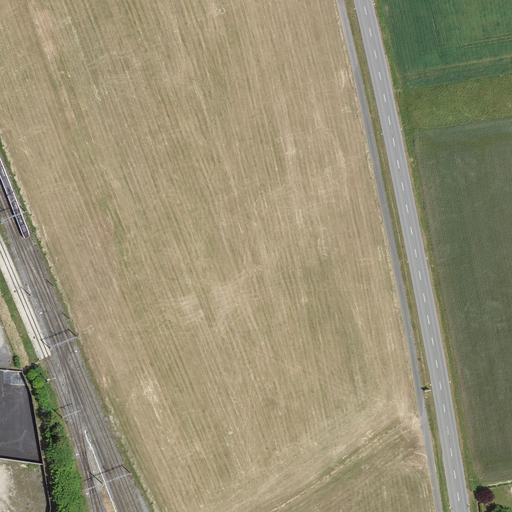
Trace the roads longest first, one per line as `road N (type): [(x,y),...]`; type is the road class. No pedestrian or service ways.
road 1 (primary): [(362,0),(460,511)]
road 2 (track): [(340,0),(438,511)]
